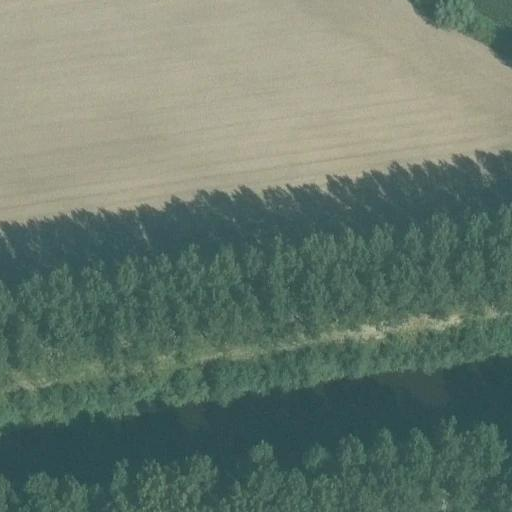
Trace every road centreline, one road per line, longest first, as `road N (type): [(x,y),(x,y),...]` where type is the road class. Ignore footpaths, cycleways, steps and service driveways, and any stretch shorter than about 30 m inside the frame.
road 1 (unclassified): [(511,286),(0,362)]
road 2 (track): [(511,492),(370,511)]
